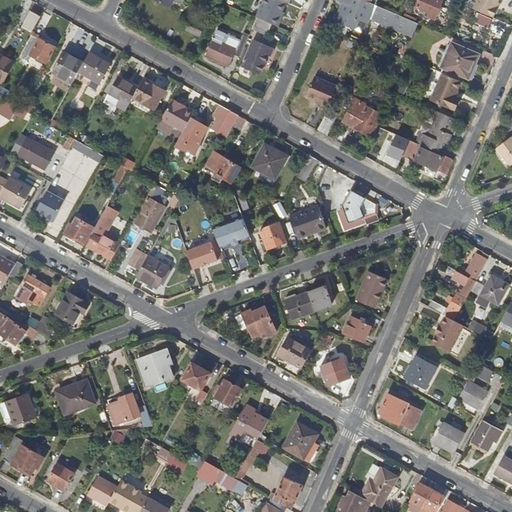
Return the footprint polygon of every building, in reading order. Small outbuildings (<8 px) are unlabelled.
[(280,14),(285,2),(279,0),(265,0),(257,18),(271,24),(278,27),(281,20),(278,19),(280,14)] [(340,0),(340,2),(359,10),(363,12),(364,10),(369,13),(373,14),(372,15),(379,19),(380,17),(398,24),(395,29),(413,37),(418,24),(399,16),(396,14),(376,6),(361,0),(340,0)] [(424,16),(434,19),(442,0),(416,0),(413,7),(426,12),(424,16)] [(498,0),(476,0),(473,9),(493,18),(497,9),(495,9),(498,0)] [(24,25),(33,30),(41,15),(32,10),(24,25)] [(366,19),(369,13),(364,10),(363,12),(359,10),(358,15),(366,19)] [(183,17),(179,27),(199,36),(203,26),(183,17)] [(266,35),(271,24),(257,18),(252,29),(266,35)] [(325,19),(322,26),(335,31),(338,25),(325,19)] [(234,54),(240,57),(245,46),(239,43),(235,51),(223,45),(226,36),(216,32),(205,57),(228,67),(234,54)] [(55,49),(33,37),(21,58),(29,61),(31,57),(46,65),(55,49)] [(269,58),(272,50),(252,42),(241,67),(258,75),(267,56),(269,58)] [(479,65),(482,57),(448,42),(447,45),(442,44),(435,60),(439,62),(438,65),(469,78),(469,79),(475,82),(481,67),(479,65)] [(110,65),(90,53),(83,64),(79,73),(100,84),(110,65)] [(53,74),(72,85),(79,73),(83,64),(64,54),(53,74)] [(0,83),(3,85),(14,64),(1,57),(0,57),(0,83)] [(396,65),(403,68),(405,62),(399,59),(396,65)] [(451,96),(457,81),(439,73),(427,99),(449,109),(454,97),(451,96)] [(114,113),(122,117),(133,98),(138,88),(118,77),(106,100),(118,107),(114,113)] [(337,87),(314,77),(306,97),(321,103),(320,105),(328,108),(337,87)] [(165,91),(144,79),(138,88),(133,98),(154,109),(165,91)] [(0,109),(0,111),(11,119),(15,112),(24,118),(27,114),(6,100),(0,109)] [(182,105),(173,100),(162,120),(183,132),(191,119),(193,114),(185,109),(181,107),(182,105)] [(359,113),(361,108),(350,103),(340,126),(369,139),(377,120),(376,120),(377,117),(364,112),(363,115),(359,113)] [(215,119),(222,123),(229,111),(222,107),(215,119)] [(386,118),(392,123),(403,113),(397,108),(386,118)] [(337,115),(327,109),(323,118),(325,118),(318,131),(327,135),(333,125),(332,124),(337,115)] [(238,116),(229,111),(222,123),(216,133),(226,138),(238,116)] [(443,132),(446,126),(450,117),(436,111),(434,118),(435,118),(427,136),(420,134),(416,143),(439,153),(443,144),(447,145),(451,135),(447,134),(443,132)] [(191,119),(183,132),(175,147),(194,156),(203,137),(208,128),(191,119)] [(392,142),(395,134),(377,127),(373,135),(392,142)] [(27,137),(18,155),(34,163),(30,170),(42,176),(55,152),(27,137)] [(511,138),(497,150),(509,167),(511,165),(511,138)] [(72,146),(81,151),(85,145),(76,140),(72,146)] [(448,173),(454,159),(439,153),(416,143),(409,140),(403,155),(448,174),(448,173)] [(287,156),(266,143),(254,165),(275,177),(287,156)] [(85,153),(90,156),(94,150),(88,146),(85,153)] [(90,156),(101,162),(104,156),(101,154),(94,150),(90,156)] [(211,182),(218,185),(221,180),(231,185),(239,170),(213,155),(205,170),(215,175),(211,182)] [(8,181),(0,176),(0,191),(2,192),(8,181)] [(32,189),(11,177),(8,181),(2,192),(0,195),(0,196),(21,209),(32,189)] [(164,202),(169,198),(160,187),(155,192),(164,202)] [(47,190),(36,210),(35,212),(50,220),(51,217),(54,219),(65,200),(47,190)] [(368,224),(379,220),(375,210),(375,207),(377,205),(350,192),(342,206),(343,209),(339,210),(338,212),(345,227),(346,228),(363,222),(365,218),(366,218),(368,224)] [(164,207),(147,197),(133,222),(136,224),(150,231),(164,207)] [(166,208),(164,207),(150,231),(152,233),(166,208)] [(87,247),(111,260),(120,245),(104,236),(116,214),(106,208),(99,222),(91,235),(94,236),(87,247)] [(318,208),(291,218),(299,239),(326,229),(318,208)] [(243,218),(213,229),(217,240),(221,249),(250,238),(243,218)] [(77,219),(73,226),(69,223),(64,233),(84,244),(94,228),(77,219)] [(268,250),(287,243),(280,222),(260,229),(268,250)] [(150,231),(136,224),(135,226),(148,234),(150,231)] [(217,240),(212,242),(219,260),(224,258),(221,249),(217,240)] [(212,242),(187,252),(194,269),(219,260),(212,242)] [(148,256),(137,250),(130,263),(141,269),(148,256)] [(476,281),(490,255),(484,252),(482,256),(477,253),(468,269),(459,264),(456,270),(476,281)] [(9,274),(15,263),(0,254),(0,283),(3,285),(9,274)] [(159,283),(168,267),(148,256),(141,269),(137,276),(157,287),(159,283)] [(23,264),(16,261),(9,274),(15,277),(23,264)] [(172,269),(168,267),(159,283),(163,285),(172,269)] [(432,301),(428,307),(441,314),(446,317),(454,321),(476,281),(456,270),(452,277),(465,285),(460,294),(458,292),(454,298),(452,297),(449,302),(452,303),(448,309),(432,301)] [(24,272),(20,279),(24,281),(23,283),(24,284),(23,287),(24,288),(23,291),(33,297),(42,282),(24,272)] [(384,290),(388,280),(368,272),(356,302),(376,309),(379,302),(378,301),(383,289),(384,290)] [(509,289),(491,279),(477,303),(486,308),(489,304),(498,309),(509,289)] [(325,287),(308,293),(315,311),(316,313),(333,307),(325,287)] [(86,302),(66,292),(55,312),(72,321),(78,309),(82,311),(86,302)] [(291,320),(315,311),(308,293),(284,302),(291,320)] [(511,303),(502,320),(511,326),(511,303)] [(33,336),(37,330),(25,322),(22,326),(0,311),(0,307),(0,306),(0,331),(9,338),(15,342),(23,331),(33,336)] [(251,310),(243,313),(252,337),(265,331),(268,335),(276,331),(265,306),(252,312),(251,310)] [(446,317),(441,314),(437,322),(440,324),(441,325),(446,317)] [(373,324),(352,316),(345,333),(365,342),(373,324)] [(454,321),(446,317),(441,325),(438,332),(431,343),(449,353),(463,326),(454,321)] [(473,320),(469,327),(491,338),(495,331),(473,320)] [(41,323),(37,330),(50,337),(53,331),(41,323)] [(0,331),(0,341),(5,345),(9,338),(0,331)] [(279,356),(302,368),(311,352),(288,340),(279,356)] [(168,347),(158,351),(158,353),(139,360),(147,385),(173,376),(169,364),(173,362),(168,347)] [(437,369),(416,356),(404,376),(425,389),(437,369)] [(337,363),(329,366),(331,372),(324,374),(327,385),(351,377),(347,367),(340,369),(337,363)] [(488,382),(494,372),(478,363),(472,373),(488,382)] [(201,390),(201,391),(210,375),(192,364),(183,380),(201,391),(201,390)] [(237,388),(221,379),(211,395),(228,404),(237,388)] [(490,393),(468,380),(458,398),(479,410),(490,393)] [(78,388),(59,395),(66,415),(96,404),(88,381),(77,385),(78,388)] [(58,392),(59,395),(78,388),(77,385),(58,392)] [(196,399),(203,403),(208,394),(201,391),(201,390),(201,391),(196,399)] [(133,393),(120,396),(121,400),(109,403),(114,425),(139,420),(133,393)] [(389,393),(383,407),(379,414),(381,417),(411,434),(423,412),(389,393)] [(37,419),(28,394),(6,403),(1,405),(0,408),(4,419),(7,420),(12,418),(15,426),(37,419)] [(258,440),(269,421),(255,414),(257,411),(246,405),(230,435),(253,448),(254,447),(258,440)] [(504,433),(484,422),(472,443),(489,452),(494,443),(497,445),(504,433)] [(465,436),(444,424),(434,441),(455,454),(465,436)] [(322,436),(303,426),(289,450),(308,461),(322,436)] [(26,444),(17,438),(6,458),(15,464),(15,465),(32,476),(37,468),(40,470),(46,459),(25,446),(26,444)] [(260,450),(264,443),(258,440),(254,447),(260,450)] [(257,455),(260,450),(254,447),(253,448),(251,452),(257,455)] [(243,479),(257,455),(251,452),(236,479),(241,482),(243,479)] [(495,472),(511,481),(511,459),(504,455),(495,472)] [(201,470),(199,474),(215,482),(221,471),(206,462),(201,470)] [(76,473),(60,464),(51,481),(67,490),(76,473)] [(398,477),(382,468),(374,484),(369,481),(361,497),(369,501),(381,508),(398,477)] [(111,501),(117,492),(120,487),(100,476),(89,496),(108,507),(111,501)] [(285,477),(284,480),(301,490),(303,485),(285,477)] [(252,484),(243,479),(241,482),(250,487),(252,484)] [(144,492),(123,480),(120,487),(117,492),(111,501),(111,502),(128,511),(132,511),(133,511),(140,511),(143,508),(149,498),(143,494),(144,492)] [(295,503),(301,490),(284,480),(277,494),(274,493),(271,499),(290,510),(293,503),(295,503)] [(410,510),(412,511),(420,511),(433,491),(421,484),(411,502),(414,504),(410,510)] [(361,497),(350,491),(347,497),(346,497),(337,511),(363,511),(369,501),(361,497)] [(436,511),(445,498),(433,491),(420,511),(436,511)] [(169,511),(170,510),(149,498),(140,511),(169,511)] [(439,511),(463,511),(464,510),(446,500),(439,511)]
